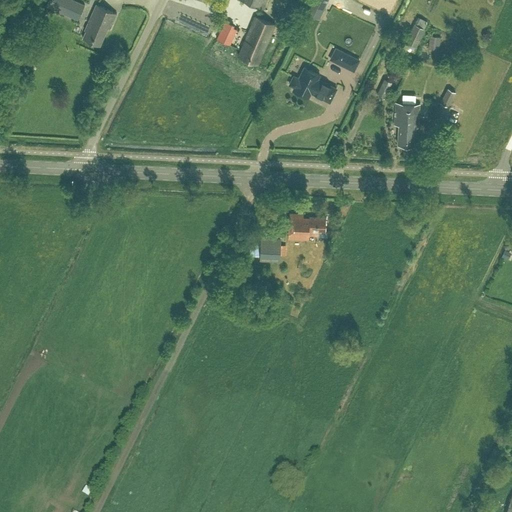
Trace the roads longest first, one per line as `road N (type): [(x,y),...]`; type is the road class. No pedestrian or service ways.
road 1 (unclassified): [(252,177),(96,511)]
road 2 (secondary): [(500,189),(252,177)]
road 3 (unclassified): [(84,169),(161,0)]
road 4 (secondary): [(252,177),(84,169)]
